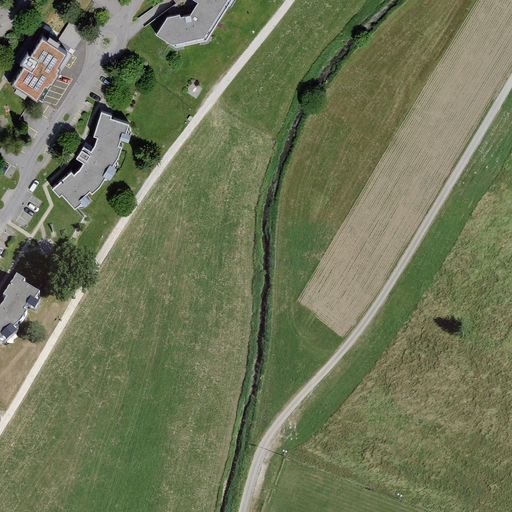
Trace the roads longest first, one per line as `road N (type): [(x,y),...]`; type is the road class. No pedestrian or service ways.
road 1 (track): [(0,431),(148,187),(290,0)]
road 2 (residential): [(0,215),(134,0)]
